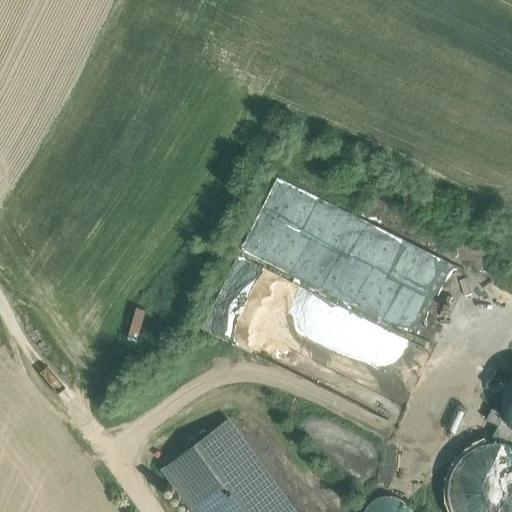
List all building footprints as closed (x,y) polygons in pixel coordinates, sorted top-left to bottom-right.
[(429,339),(464,264),(278,177),(244,250),(301,277),(307,297),(300,299),(307,319),(303,326),(348,346),(366,341),(363,346),(377,352),(364,356),(366,360),(358,376),(360,381),(351,384),(355,399),(378,392),(383,381),(417,371),(428,346),(394,330),(403,327),(429,339)] [(511,379),(504,390),(503,411),(511,429),(511,379)] [(295,511),(228,420),(163,467),(174,482),(196,511),(295,511)] [(511,511),(511,447),(501,443),(477,448),(458,462),(447,484),(449,509),(450,511),(511,511)] [(196,511),(174,482),(164,489),(180,511),(196,511)] [(412,511),(413,511),(407,503),(398,497),(389,495),(379,497),(370,503),(365,511),(364,511),(412,511)]
